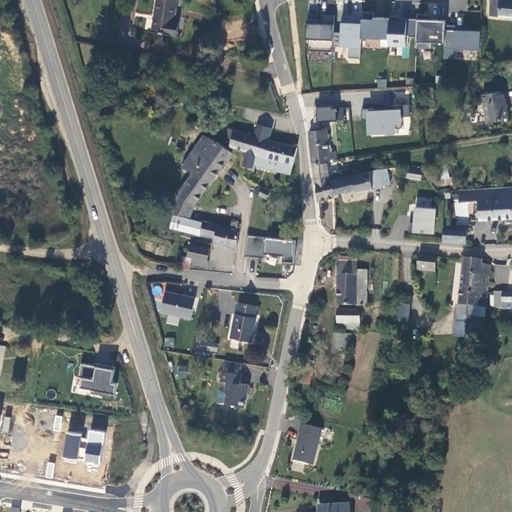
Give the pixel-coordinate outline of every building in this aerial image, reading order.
[(173,21),(176,0),(155,0),(151,31),(176,35),(179,22),(173,21)] [(511,0),(489,0),(489,16),(511,17),(511,0)] [(389,18),(374,17),(374,12),(362,12),(362,16),(361,37),(388,39),(389,18)] [(417,20),(416,38),(416,47),(431,48),(431,42),(444,43),(445,30),(445,21),(432,20),(432,15),(417,14),(417,20)] [(360,58),(361,37),(362,16),(341,15),(340,46),(348,46),(348,58),(360,58)] [(242,16),(223,16),(223,30),(242,30),(242,16)] [(321,20),(309,20),(306,20),(305,38),(308,38),(308,50),(333,51),(334,16),(321,16),(321,20)] [(399,17),(389,16),(389,18),(388,39),(388,45),(408,46),(409,37),(416,38),(417,20),(406,19),(406,21),(398,21),(399,17)] [(480,31),(445,30),(444,43),(444,48),(479,50),(480,31)] [(94,76),(101,78),(103,72),(106,58),(98,56),(94,76)] [(508,118),(504,91),(483,94),(487,121),(508,118)] [(382,134),(382,129),(402,129),(402,117),(410,117),(409,105),(394,105),(394,110),(373,111),(373,108),(362,109),(362,120),(370,120),(371,135),(382,134)] [(337,108),(333,108),(333,106),(318,107),(319,121),(338,120),(337,108)] [(254,137),(268,140),(271,128),(257,125),(254,137)] [(293,164),(297,147),(291,146),(269,141),(268,140),(254,137),(228,129),(226,137),(232,139),(230,145),(231,147),(247,151),(243,166),(252,168),(254,161),(291,170),(293,164)] [(327,130),(310,130),(314,161),(328,159),(337,158),(335,151),(329,153),(327,130)] [(174,195),(168,213),(189,218),(193,207),(230,153),(205,136),(181,167),(191,172),(176,196),(174,195)] [(331,181),(328,159),(314,161),(315,184),(317,183),(319,201),(335,196),(331,181)] [(291,170),(254,161),(252,168),(255,169),(256,166),(290,174),(291,170)] [(449,177),(447,165),(435,167),(436,179),(449,177)] [(391,184),(388,168),(379,168),(379,170),(383,185),(391,184)] [(423,181),(424,171),(405,168),(404,178),(423,181)] [(379,170),(331,181),(335,196),(355,192),(355,194),(383,188),(383,185),(379,170)] [(479,220),(511,218),(511,188),(459,191),(460,203),(478,202),(479,220)] [(269,192),(262,189),(259,195),(267,199),(269,192)] [(435,209),(413,208),(412,233),(434,234),(435,209)] [(170,229),(199,236),(202,223),(173,216),(170,229)] [(236,249),(237,231),(203,221),(202,223),(199,236),(214,239),(213,244),(236,249)] [(467,228),(444,227),(443,242),(466,243),(467,228)] [(284,264),(294,265),(296,241),(248,236),(246,256),(265,258),(265,255),(284,257),(284,264)] [(209,250),(196,247),(189,244),(186,258),(191,259),(190,265),(206,269),(208,262),(206,262),(209,250)] [(435,273),(436,257),(419,256),(417,271),(435,273)] [(182,257),(180,269),(190,272),(190,265),(191,259),(186,258),(182,257)] [(459,306),(471,307),(470,317),(460,316),(459,329),(465,330),(464,337),(473,337),(475,317),(481,318),(482,308),(486,308),(490,266),(483,265),(483,261),(463,259),(459,306)] [(339,305),(359,306),(366,307),(368,271),(358,271),(358,262),(340,262),(339,305)] [(196,298),(166,292),(161,313),(191,320),(196,298)] [(495,292),(494,309),(503,309),(503,302),(511,302),(511,294),(503,294),(503,293),(495,292)] [(230,337),(251,341),(256,319),(254,318),(256,306),(237,302),(235,314),(234,313),(230,337)] [(396,327),(409,328),(410,305),(398,304),(396,327)] [(471,307),(459,306),(456,338),(484,340),(486,308),(482,308),(481,318),(475,317),(473,337),(464,337),(465,330),(459,329),(460,316),(470,317),(471,307)] [(337,331),(351,332),(358,333),(359,311),(339,310),(337,331)] [(336,350),(351,351),(351,335),(337,335),(336,350)] [(164,347),(173,348),(174,338),(165,337),(164,347)] [(217,352),(217,342),(199,342),(199,351),(217,352)] [(222,373),(239,375),(240,365),(223,362),(222,373)] [(91,394),(114,398),(117,383),(112,382),(115,369),(81,363),(78,377),(82,378),(80,390),(91,392),(91,394)] [(304,365),(300,383),(310,386),(314,367),(304,365)] [(186,378),(188,367),(178,366),(177,377),(186,378)] [(222,373),(220,373),(219,383),(225,384),(224,391),(218,390),(216,405),(244,409),(246,395),(247,396),(248,386),(239,385),(240,376),(239,375),(222,373)] [(54,415),(53,430),(60,431),(62,416),(54,415)] [(4,416),(2,431),(8,432),(10,417),(4,416)] [(321,430),(299,425),(297,435),(298,435),(292,462),(313,467),(321,430)] [(62,458),(99,464),(103,433),(89,431),(87,442),(80,441),(81,436),(66,434),(62,458)] [(53,477),(55,463),(48,462),(46,476),(53,477)] [(431,511),(441,511),(445,497),(431,494),(427,511),(431,511)]
